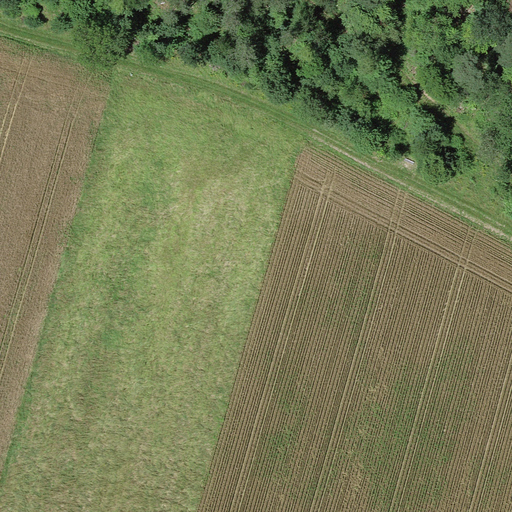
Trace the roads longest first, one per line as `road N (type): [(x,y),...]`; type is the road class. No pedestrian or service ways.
road 1 (track): [(511,219),(291,112),(151,56),(0,24)]
road 2 (track): [(511,189),(318,0)]
